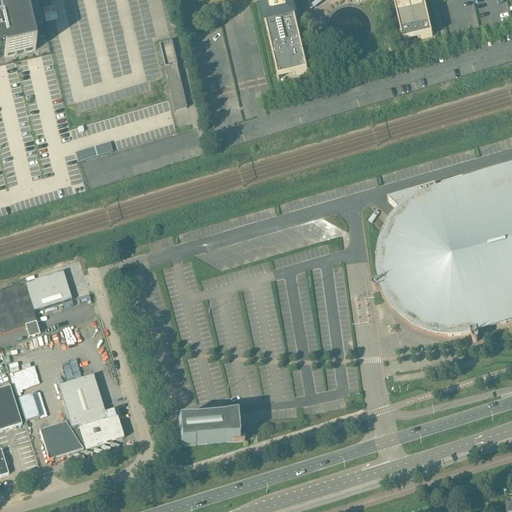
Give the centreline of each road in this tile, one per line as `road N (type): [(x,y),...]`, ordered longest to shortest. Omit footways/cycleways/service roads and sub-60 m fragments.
road 1 (primary): [(511,403),(167,511)]
road 2 (primary): [(253,511),(511,430)]
road 3 (unclassified): [(340,511),(511,458)]
road 4 (unclassified): [(12,511),(122,476),(145,454)]
